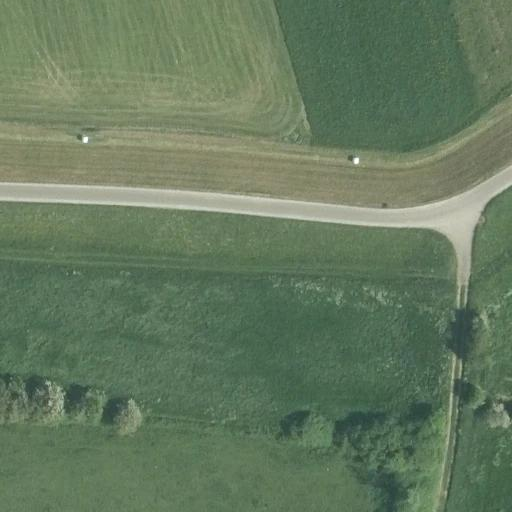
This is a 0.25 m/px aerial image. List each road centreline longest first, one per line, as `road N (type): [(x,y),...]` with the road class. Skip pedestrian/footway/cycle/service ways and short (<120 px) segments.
road 1 (unclassified): [(0,193),(415,217),(466,208),(511,180)]
road 2 (track): [(466,208),(470,267),(443,486)]
